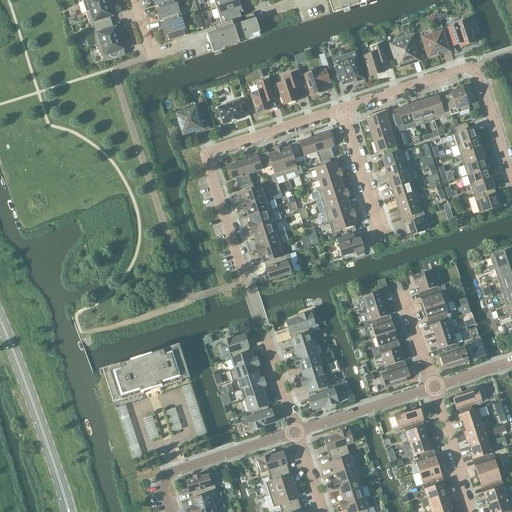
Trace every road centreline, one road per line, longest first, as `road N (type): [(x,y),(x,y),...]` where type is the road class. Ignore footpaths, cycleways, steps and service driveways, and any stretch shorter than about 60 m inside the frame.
road 1 (residential): [(251,291),(207,153),(344,108)]
road 2 (residential): [(344,108),(473,68),(511,184)]
road 3 (tertiary): [(65,499),(0,318)]
road 4 (residential): [(295,431),(167,472),(169,511)]
road 5 (residential): [(295,431),(432,387)]
road 6 (residential): [(344,108),(386,239)]
road 7 (residential): [(432,387),(468,511)]
